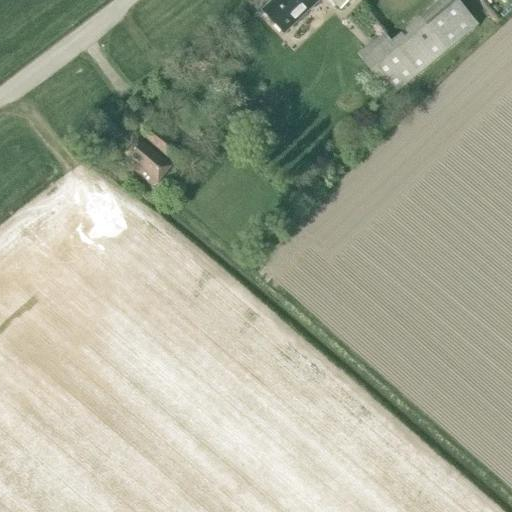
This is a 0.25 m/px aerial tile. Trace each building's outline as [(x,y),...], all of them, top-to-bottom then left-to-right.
[(330,0),(340,10),(351,0),(275,0),(263,11),(284,34),(319,0),(330,0)] [(393,96),(479,25),(458,0),(445,0),(393,43),(385,33),(359,55),(393,96)] [(141,125),(154,116),(139,94),(125,103),(141,125)] [(174,166),(178,161),(190,147),(155,117),(139,136),(174,166)] [(153,188),(171,168),(139,140),(126,154),(136,163),(131,169),(153,188)]
